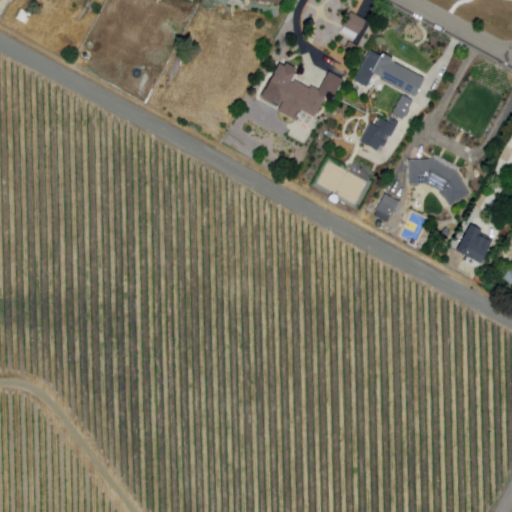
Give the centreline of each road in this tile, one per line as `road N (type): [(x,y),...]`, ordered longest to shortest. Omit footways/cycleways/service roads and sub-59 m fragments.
road 1 (track): [(511,497),(503,511),(22,385),(49,405),(134,511)]
road 2 (track): [(0,42),(511,318)]
road 3 (residential): [(511,57),(404,0)]
